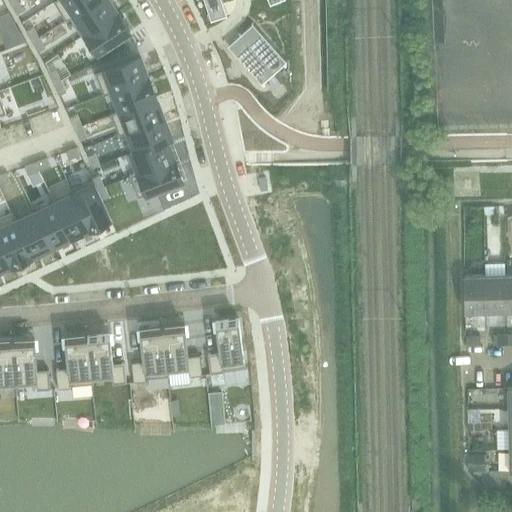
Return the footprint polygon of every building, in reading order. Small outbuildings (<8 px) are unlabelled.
[(17,0),(11,4),(17,14),(24,10),(17,0)] [(54,0),(53,1),(66,21),(70,18),(70,17),(96,0),(54,0)] [(109,0),(96,0),(70,17),(70,18),(82,35),(118,12),(109,0)] [(221,0),(204,0),(207,9),(223,4),(221,0)] [(118,12),(82,35),(94,54),(130,31),(118,12)] [(33,27),(26,31),(32,41),(39,37),(33,27)] [(260,32),(248,43),(274,73),(287,62),(260,32)] [(39,37),(32,41),(38,52),(45,48),(39,37)] [(248,43),(236,54),(262,84),(274,73),(248,43)] [(140,55),(95,72),(104,94),(113,91),(112,90),(148,76),(140,55)] [(56,69),(49,73),(54,84),(61,80),(56,69)] [(148,76),(112,90),(113,91),(120,109),(120,110),(156,96),(148,76)] [(61,80),(54,84),(59,94),(66,91),(61,80)] [(120,109),(111,113),(119,135),(128,131),(128,130),(164,117),(156,96),(120,110),(120,109)] [(77,114),(70,117),(75,128),(82,125),(77,114)] [(164,117),(128,130),(128,131),(135,150),(131,151),(131,152),(171,137),(164,117)] [(82,125),(75,128),(80,139),(87,136),(82,125)] [(171,137),(131,152),(139,172),(175,159),(167,139),(172,138),(171,137)] [(78,148),(66,152),(69,159),(80,155),(78,148)] [(95,153),(88,156),(93,167),(100,164),(95,153)] [(47,159),(36,163),(39,170),(50,166),(47,159)] [(139,172),(129,175),(138,197),(183,180),(175,159),(139,172)] [(36,163),(25,167),(28,174),(39,170),(36,163)] [(7,174),(0,176),(0,184),(10,181),(7,174)] [(99,175),(92,178),(97,189),(104,186),(99,175)] [(92,179),(70,189),(73,194),(74,193),(90,228),(110,218),(92,179)] [(104,186),(97,189),(102,200),(109,197),(104,186)] [(73,194),(54,202),(70,237),(90,228),(74,193),(73,194)] [(54,202),(35,211),(51,246),(70,237),(54,202)] [(16,220),(15,221),(31,255),(51,246),(35,211),(16,220)] [(12,212),(0,217),(0,239),(12,264),(31,255),(15,221),(16,220),(12,212)] [(0,239),(0,269),(12,264),(0,239)] [(506,274),(485,275),(486,310),(507,310),(506,274)] [(486,310),(485,275),(465,275),(465,311),(486,310)] [(219,351),(208,353),(211,373),(222,371),(224,371),(224,369),(245,366),(239,318),(227,320),(215,321),(219,351)] [(185,325),(162,328),(167,371),(168,371),(189,368),(190,375),(197,374),(202,374),(200,354),(199,354),(188,355),(185,325)] [(143,360),(132,362),(134,382),(146,380),(146,378),(169,376),(168,371),(167,371),(162,328),(140,330),(143,360)] [(110,334),(87,336),(92,379),(93,379),(112,377),(113,384),(126,382),(124,362),(113,364),(110,334)] [(466,335),(466,344),(480,344),(480,334),(466,335)] [(507,343),(507,334),(493,334),(494,343),(507,343)] [(68,368),(56,369),(58,389),(70,388),(70,386),(93,384),(93,379),(92,379),(87,336),(65,338),(68,368)] [(35,341),(12,343),(16,386),(36,384),(37,391),(50,390),(49,370),(37,371),(35,341)] [(0,386),(16,386),(12,343),(12,342),(0,343),(0,386)] [(223,391),(209,392),(212,425),(226,424),(223,391)] [(206,487),(203,505),(212,506),(211,511),(241,511),(242,510),(229,508),(232,491),(206,487)]
